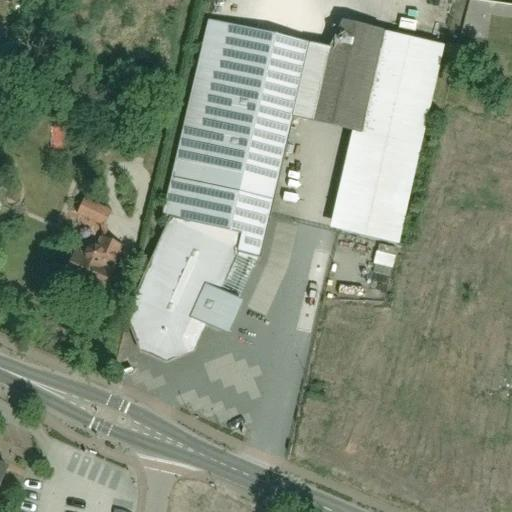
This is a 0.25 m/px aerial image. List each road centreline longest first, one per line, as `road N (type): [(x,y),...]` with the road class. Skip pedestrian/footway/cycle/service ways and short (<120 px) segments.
road 1 (secondary): [(174,443),(0,368)]
road 2 (secondary): [(333,511),(174,443)]
